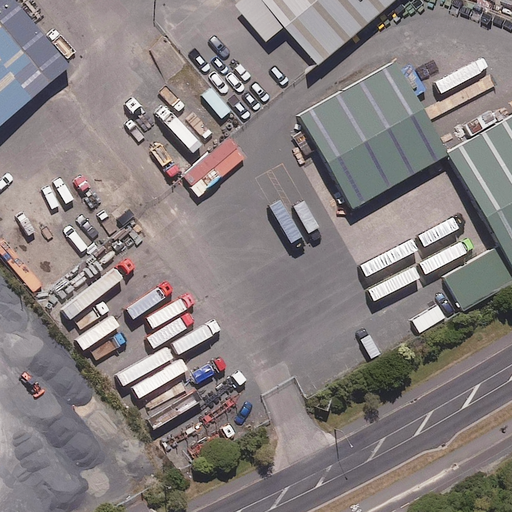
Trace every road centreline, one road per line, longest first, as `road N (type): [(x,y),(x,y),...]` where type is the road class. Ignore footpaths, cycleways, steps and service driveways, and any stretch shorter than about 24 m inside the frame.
road 1 (secondary): [(214,511),(511,355)]
road 2 (secondary): [(511,389),(286,511)]
